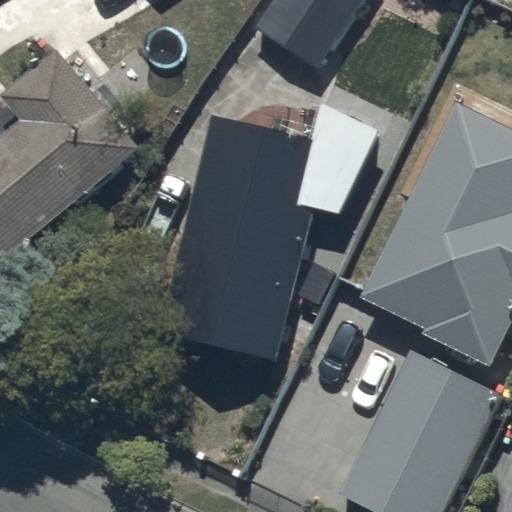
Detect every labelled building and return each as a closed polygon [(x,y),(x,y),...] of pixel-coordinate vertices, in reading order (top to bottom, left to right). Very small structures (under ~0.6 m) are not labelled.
[(270,0),(255,23),(322,68),(367,0),(270,0)] [(0,137),(0,264),(145,142),(117,108),(122,104),(102,81),(95,87),(60,45),(5,91),(26,116),(0,137)] [(283,358),(319,206),(346,211),(385,128),(327,99),(318,136),(216,111),(164,330),(283,358)] [(511,125),(462,103),(365,290),(433,324),(430,330),(493,363),(511,326),(511,125)] [(344,493),(383,511),(445,511),(506,386),(416,342),(344,493)]
